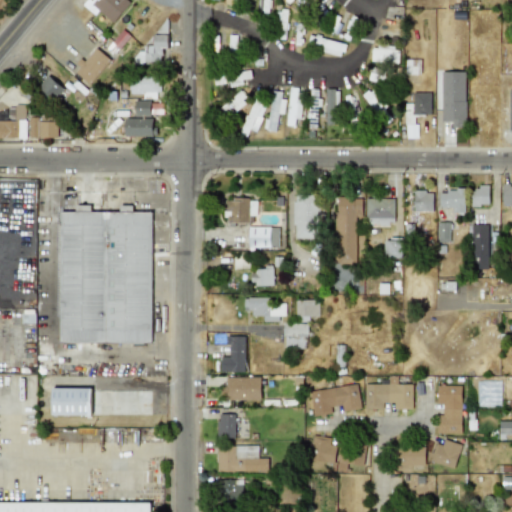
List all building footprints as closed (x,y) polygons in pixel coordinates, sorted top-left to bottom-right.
[(110,25),(130,0),(88,0),(85,4),(110,25)] [(286,39),(287,10),(279,10),(278,39),(286,39)] [(167,48),(167,34),(153,35),(153,48),(134,49),(135,65),(162,64),(162,48),(167,48)] [(236,36),(229,35),(228,50),(235,50),(236,36)] [(73,69),(88,83),(110,61),(95,46),(73,69)] [(399,64),(399,47),(372,46),(371,63),(399,64)] [(420,60),(405,59),(404,75),(420,75),(420,60)] [(368,78),(378,84),(381,79),(388,82),(391,76),(374,67),(368,78)] [(243,84),(242,80),(251,78),(250,69),(212,76),(214,85),(229,82),(230,87),(243,84)] [(53,105),(67,91),(49,74),(35,88),(53,105)] [(129,76),(129,97),(160,97),(160,76),(129,76)] [(301,119),(302,89),(289,88),(287,126),(294,126),(295,119),(301,119)] [(364,94),(382,125),(393,119),(375,88),(364,94)] [(248,98),(241,90),(221,107),(228,115),(248,98)] [(326,125),(338,124),(337,90),(325,90),(326,125)] [(263,130),(276,131),(278,113),(282,113),(284,92),(271,91),(269,121),(264,120),(263,130)] [(431,92),(412,92),(412,104),(405,104),(404,125),(414,125),(414,115),(430,115),(431,92)] [(254,132),(269,101),(257,96),(238,134),(246,138),(250,130),(254,132)] [(135,101),(135,118),(124,118),(124,136),(153,136),(153,101),(135,101)] [(0,137),(27,137),(27,105),(15,105),(15,122),(0,122),(0,137)] [(61,137),(61,117),(29,117),(29,137),(61,137)] [(501,205),(511,205),(511,183),(501,183),(501,205)] [(471,185),(471,206),(489,206),(489,185),(471,185)] [(446,214),(465,214),(465,188),(439,188),(439,206),(446,206),(446,214)] [(433,211),(432,189),(413,189),(413,211),(433,211)] [(318,195),(292,195),(292,238),(318,238),(318,195)] [(224,198),(224,223),(256,223),(256,198),(224,198)] [(334,263),(358,263),(358,198),(334,198),(334,263)] [(366,225),(394,225),(394,198),(366,198),(366,225)] [(135,212),(154,212),(153,304),(171,304),(170,335),(153,335),(153,343),(61,342),(62,226),(62,212),(77,212),(77,205),(93,205),(93,212),(122,212),(122,206),(135,206),(135,212)] [(451,242),(451,221),(437,221),(437,242),(451,242)] [(473,225),(473,268),(489,268),(489,225),(473,225)] [(279,227),(248,227),(248,247),(279,247),(279,227)] [(402,240),(383,240),(383,258),(402,258),(402,240)] [(273,265),(251,265),(251,286),(273,286),(273,265)] [(330,266),(330,291),(360,292),(361,267),(330,266)] [(284,298),(243,298),(243,309),(254,309),(254,321),(284,321),(284,298)] [(318,321),(318,299),(295,299),(295,321),(318,321)] [(307,337),(307,323),(283,323),(283,337),(307,337)] [(220,372),(245,372),(245,336),(225,336),(225,344),(230,344),(230,352),(220,352),(220,372)] [(344,367),(345,345),(335,344),(334,366),(344,367)] [(260,400),(260,376),(221,376),(221,400),(260,400)] [(384,385),(364,385),(364,409),(413,408),(412,385),(402,385),(402,376),(384,376),(384,385)] [(309,389),(312,415),(361,409),(357,383),(309,389)] [(436,404),(443,404),(443,414),(435,414),(435,434),(462,434),(462,384),(436,384),(436,404)] [(54,415),(153,415),(153,391),(93,391),(93,388),(54,388),(54,415)] [(216,438),(235,438),(235,413),(216,412),(216,438)] [(334,435),(309,436),(311,462),(336,461),(334,435)] [(456,467),(460,442),(437,439),(433,464),(456,467)] [(345,440),(345,449),(338,449),(338,471),(348,471),(348,463),(365,463),(365,440),(345,440)] [(268,472),(268,455),(258,455),(258,445),(216,445),(216,472),(268,472)] [(423,466),(424,446),(396,446),(396,466),(423,466)] [(243,498),(243,478),(218,478),(218,498),(243,498)] [(152,511),(0,511),(0,502),(153,503),(152,511)]
